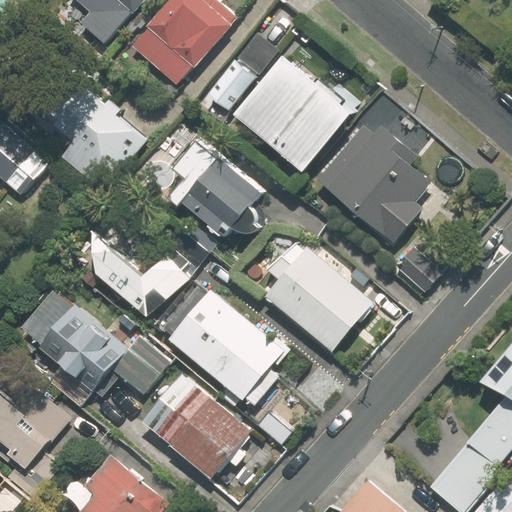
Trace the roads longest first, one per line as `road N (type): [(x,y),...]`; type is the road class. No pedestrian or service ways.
road 1 (residential): [(511,252),(282,511)]
road 2 (residential): [(511,123),(369,0)]
